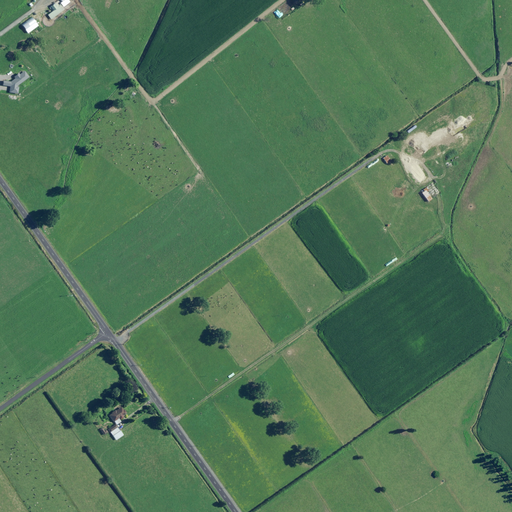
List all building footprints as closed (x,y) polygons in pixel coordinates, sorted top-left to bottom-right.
[(50,7),(53,11),(48,15),(51,19),(64,9),(60,5),(57,7),(55,4),(50,7)] [(27,76),(22,67),(12,74),(13,75),(7,80),(12,87),(21,81),(26,88),(32,84),(27,76)] [(411,167),(409,164),(407,165),(413,174),(415,172),(420,180),(423,177),(414,164),(411,167)] [(432,199),(425,190),(421,193),(428,202),(432,199)] [(126,416),(120,407),(109,415),(113,422),(114,421),(117,425),(121,422),(120,420),(126,416)] [(108,429),(110,432),(117,427),(115,424),(108,429)] [(123,435),(117,427),(110,432),(116,440),(123,435)]
